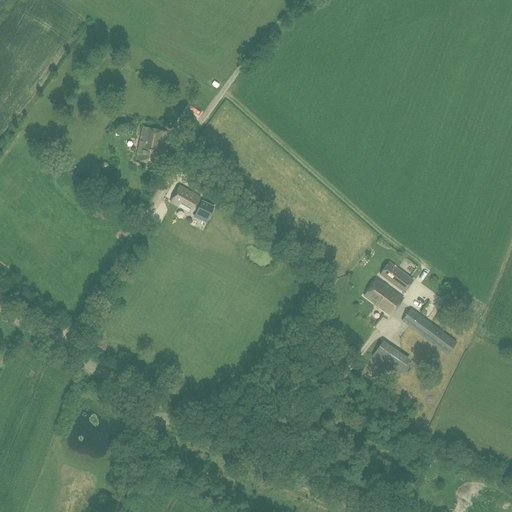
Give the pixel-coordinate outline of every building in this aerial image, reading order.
[(166,132),(143,127),(136,160),(157,165),(159,155),(162,155),(166,132)] [(200,198),(180,186),(170,202),(191,214),(200,198)] [(380,274),(386,279),(404,292),(413,280),(389,262),(380,274)] [(403,298),(388,287),(376,278),(363,296),(390,316),(403,298)] [(445,301),(435,319),(446,326),(457,308),(445,301)] [(457,342),(416,312),(411,309),(402,321),(448,354),(457,342)]
